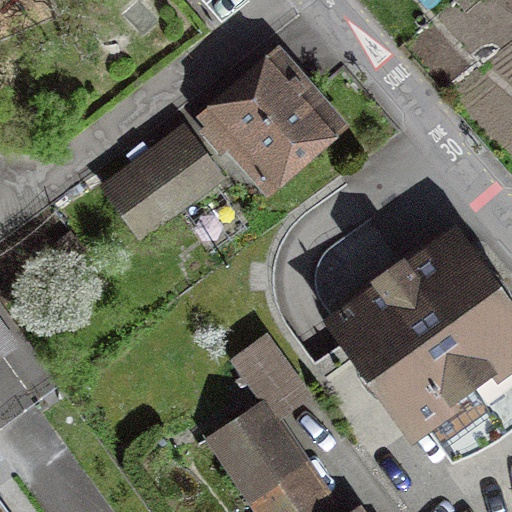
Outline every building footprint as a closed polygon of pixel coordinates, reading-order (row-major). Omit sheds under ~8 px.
[(280,71),(211,128),(261,188),(330,131),(280,71)] [(183,141),(104,196),(137,243),(216,188),(183,141)] [(511,329),(454,246),(334,330),(410,438),(511,367),(511,329)] [(264,345),(240,362),(276,411),(299,394),(264,345)] [(320,511),(256,414),(211,443),(256,511),(320,511)] [(0,511),(8,511),(0,500),(0,511)]
